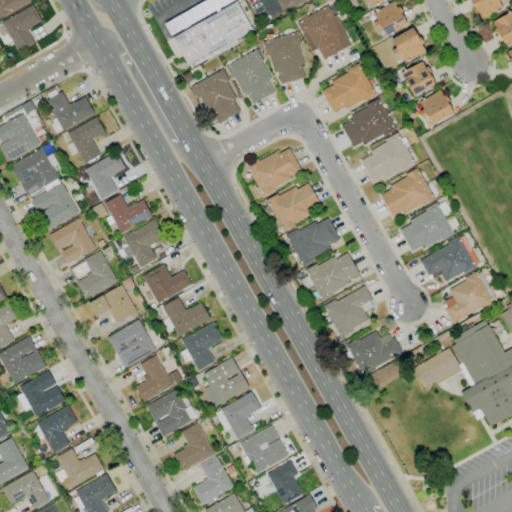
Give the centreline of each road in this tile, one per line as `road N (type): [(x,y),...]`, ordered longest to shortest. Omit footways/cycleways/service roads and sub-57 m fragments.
road 1 (primary): [(398,511),(108,2)]
road 2 (primary): [(99,42),(363,511)]
road 3 (residential): [(0,218),(163,511)]
road 4 (residential): [(408,305),(303,121),(290,117),(201,166)]
road 5 (primary): [(194,157),(174,145),(119,52),(99,42)]
